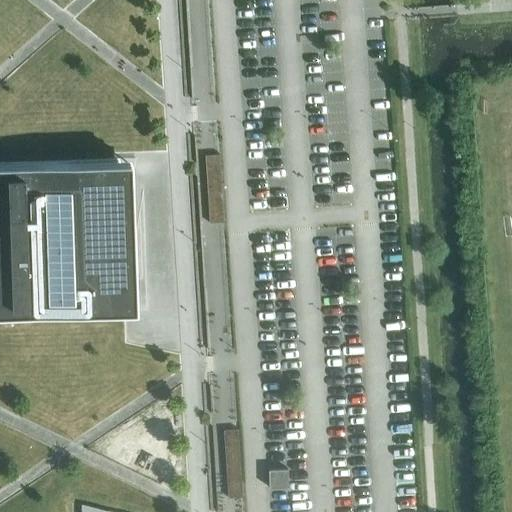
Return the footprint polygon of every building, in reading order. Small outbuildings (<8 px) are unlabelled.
[(136,158),(0,162),(0,314),(125,310),(136,310),(136,158)] [(330,398),(339,511),(354,511),(373,511),(369,454),(350,456),(350,459),(338,459),(337,440),(344,440),(343,428),(364,427),(363,416),(366,416),(364,395),(330,398)] [(239,494),(236,427),(222,427),(224,495),(239,494)] [(269,487),(288,486),(287,467),(268,468),(269,487)] [(81,511),(107,511),(108,510),(81,503),(81,505),(81,511)]
